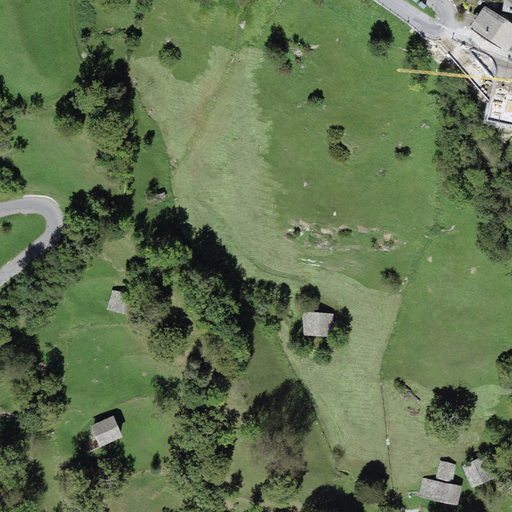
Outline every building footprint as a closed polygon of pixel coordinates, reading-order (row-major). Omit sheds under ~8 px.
[(511,14),(511,0),(504,0),(502,12),(511,14)] [(511,45),(511,25),(484,7),(470,27),(507,52),(511,45)] [(133,296),(113,290),(107,309),(128,315),(133,296)] [(337,317),(310,317),(310,334),(336,335),(337,317)] [(122,436),(113,417),(91,428),(100,447),(122,436)] [(491,459),(466,471),(476,492),(501,480),(491,459)] [(461,467),(445,463),(440,484),(425,480),(421,498),(466,508),(470,491),(456,488),(461,467)]
